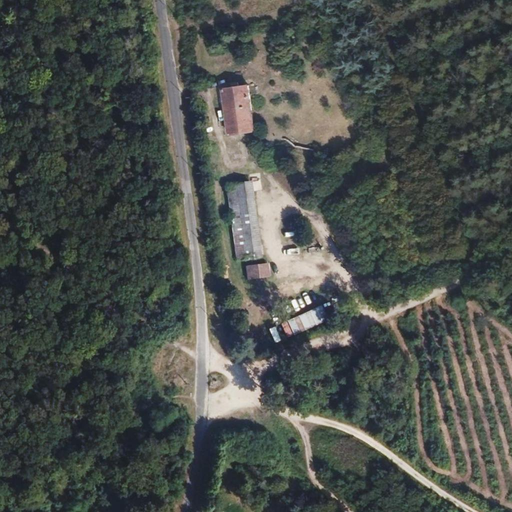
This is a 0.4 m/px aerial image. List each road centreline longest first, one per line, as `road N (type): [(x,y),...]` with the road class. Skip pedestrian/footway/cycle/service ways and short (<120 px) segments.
road 1 (unclassified): [(185,511),(206,379),(198,248),(162,0)]
road 2 (track): [(206,379),(511,254)]
road 3 (track): [(206,379),(268,410),(368,441),(467,511)]
road 4 (track): [(206,379),(0,220)]
road 5 (unknown): [(342,511),(206,379)]
